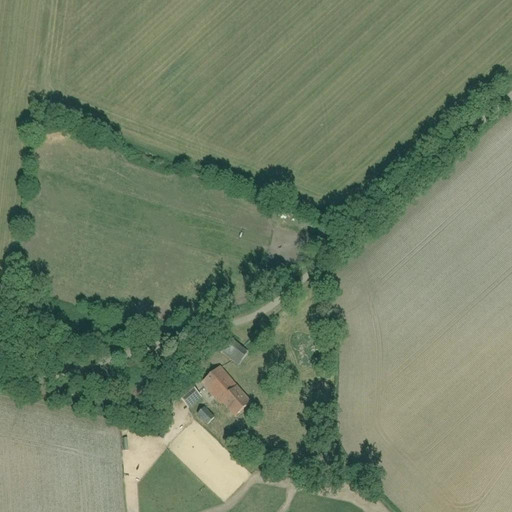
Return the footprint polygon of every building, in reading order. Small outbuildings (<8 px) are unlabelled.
[(225,340),(216,352),(238,369),(247,356),(225,340)] [(250,403),(214,372),(199,388),(235,419),(250,403)] [(175,399),(188,412),(202,397),(189,385),(175,399)] [(200,410),(194,416),(204,425),(210,419),(200,410)] [(180,418),(170,429),(196,455),(206,444),(180,418)]
